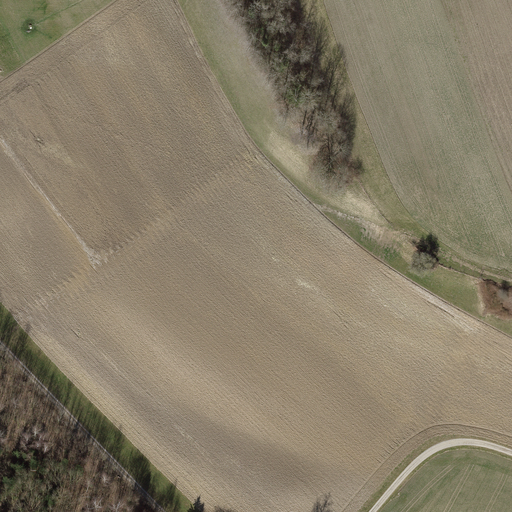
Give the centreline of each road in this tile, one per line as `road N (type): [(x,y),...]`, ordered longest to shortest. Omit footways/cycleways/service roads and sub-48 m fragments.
road 1 (track): [(0,343),(164,511)]
road 2 (track): [(373,511),(439,446),(468,441),(511,452)]
